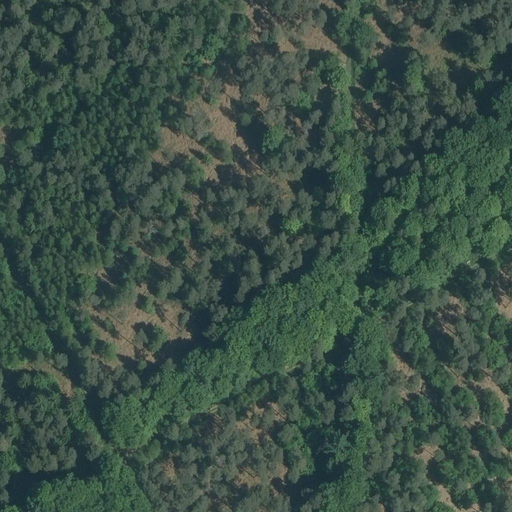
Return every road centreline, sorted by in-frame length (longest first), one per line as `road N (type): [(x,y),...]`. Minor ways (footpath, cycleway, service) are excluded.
road 1 (track): [(362,329),(139,449)]
road 2 (track): [(0,237),(120,459)]
road 3 (unknown): [(357,241),(359,43),(372,0)]
road 4 (track): [(341,511),(366,414),(362,329)]
road 5 (track): [(511,249),(362,329)]
